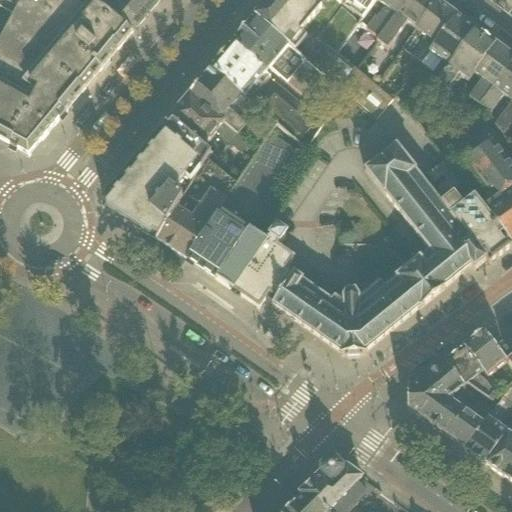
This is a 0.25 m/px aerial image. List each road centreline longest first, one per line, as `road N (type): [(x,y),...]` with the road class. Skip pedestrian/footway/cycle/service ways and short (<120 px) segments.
road 1 (tertiary): [(56,254),(328,423)]
road 2 (tertiary): [(328,423),(287,382),(72,234)]
road 3 (residential): [(66,205),(236,0)]
road 4 (tertiary): [(202,0),(44,193)]
road 5 (tertiary): [(328,423),(511,280)]
road 6 (tertiary): [(459,511),(328,423)]
road 7 (residential): [(328,423),(242,511)]
